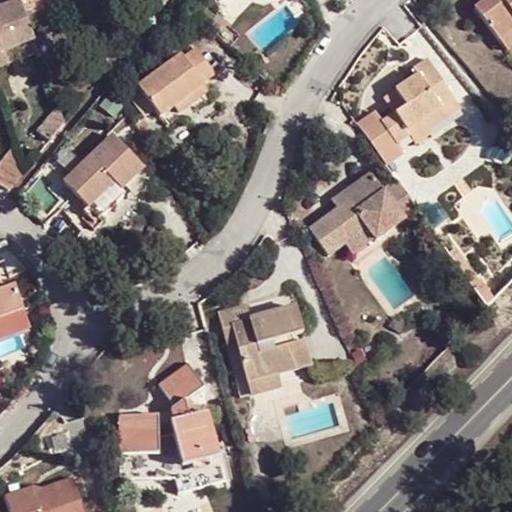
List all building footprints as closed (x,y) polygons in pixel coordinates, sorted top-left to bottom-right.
[(511,0),(485,0),(474,8),(500,41),(511,32),(511,0)] [(0,55),(4,54),(33,44),(19,4),(0,10),(0,55)] [(215,16),(206,27),(228,46),(238,36),(215,16)] [(511,32),(500,41),(508,53),(511,50),(511,32)] [(174,109),(204,88),(202,85),(216,76),(196,48),(182,58),(181,56),(137,88),(160,119),(174,109)] [(0,55),(0,68),(8,66),(4,54),(0,55)] [(355,124),(386,166),(403,154),(397,145),(409,137),(406,132),(422,121),(454,100),(427,61),(413,70),(416,74),(395,91),(400,99),(389,107),(393,113),(382,121),(375,111),(355,124)] [(208,94),(204,88),(174,109),(179,115),(208,94)] [(383,99),(389,107),(400,99),(395,91),(383,99)] [(461,111),(454,100),(422,121),(430,132),(461,111)] [(430,132),(422,121),(406,132),(409,137),(415,145),(431,134),(430,132)] [(63,183),(89,209),(114,185),(120,191),(143,170),(111,137),(63,183)] [(13,147),(0,162),(0,188),(6,193),(22,174),(13,147)] [(404,219),(417,209),(398,182),(384,192),(371,173),(356,184),(358,186),(350,192),(348,189),(331,201),(338,210),(309,230),(328,256),(344,244),(367,229),(375,240),(405,220),(404,219)] [(356,184),(348,189),(350,192),(358,186),(356,184)] [(114,185),(89,209),(97,218),(122,195),(120,191),(114,185)] [(353,256),(375,240),(367,229),(344,244),(353,256)] [(448,253),(464,275),(472,269),(456,248),(448,253)] [(0,318),(23,310),(14,286),(0,290),(0,318)] [(221,327),(231,324),(250,320),(246,306),(217,313),(221,327)] [(250,320),(231,324),(235,337),(248,385),(278,377),(300,371),(293,346),(290,337),(302,334),(296,308),(250,320)] [(0,332),(28,323),(23,310),(0,318),(0,332)] [(235,337),(231,324),(221,327),(224,340),(235,337)] [(305,342),(293,346),(300,371),(311,368),(305,342)] [(181,467),(218,457),(207,414),(188,418),(183,400),(203,387),(187,365),(159,386),(174,407),(158,419),(157,417),(119,419),(119,454),(157,453),(157,439),(173,435),(181,467)] [(281,391),(278,377),(248,385),(251,399),(281,391)] [(224,481),(218,457),(181,467),(174,469),(176,479),(180,492),(224,481)] [(34,494),(7,504),(9,511),(85,511),(73,478),(50,485),(51,488),(34,494)] [(4,496),(7,504),(34,494),(31,486),(4,496)]
